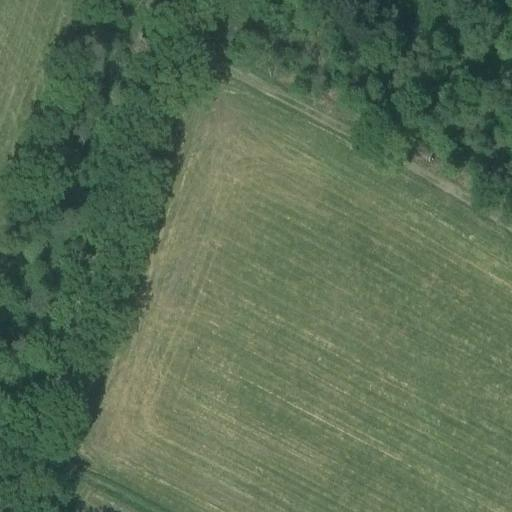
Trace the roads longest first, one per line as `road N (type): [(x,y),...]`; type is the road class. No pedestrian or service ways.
road 1 (track): [(188,0),(9,511)]
road 2 (track): [(170,50),(440,183),(511,228)]
